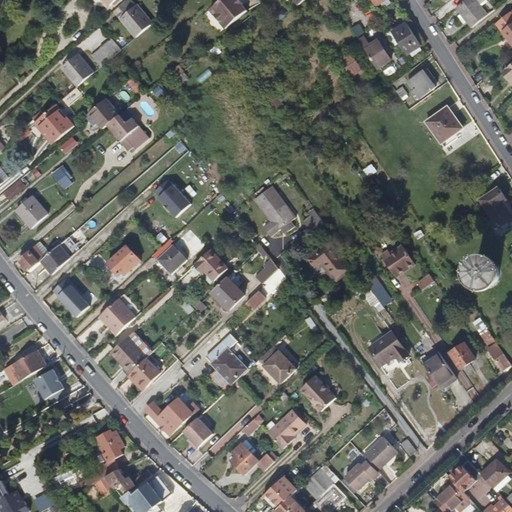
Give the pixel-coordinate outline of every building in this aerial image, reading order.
[(108,9),(117,0),(99,0),(101,2),(101,5),(104,9),(108,9)] [(121,19),(136,6),(130,0),(128,0),(113,13),(119,21),(121,19)] [(246,15),(240,8),(242,7),(237,0),(235,2),(233,0),(223,0),(208,13),(225,32),(246,15)] [(388,0),(369,0),(375,9),(381,5),(387,1),(388,0)] [(488,1),(486,0),(468,0),(457,9),(473,29),(489,16),(482,6),(488,1)] [(384,10),(390,6),(387,1),(381,5),(384,10)] [(137,38),(154,24),(138,5),(136,6),(121,19),(137,38)] [(511,14),(497,26),(511,44),(511,14)] [(422,48),(407,25),(392,34),(408,57),(410,56),(420,49),(422,48)] [(352,31),(366,51),(371,48),(364,38),(366,37),(359,26),(352,31)] [(394,59),(380,39),(371,45),(373,46),(371,48),(366,51),(378,70),(394,59)] [(122,51),(112,40),(107,44),(116,56),(122,51)] [(116,56),(107,44),(101,49),(110,61),(116,56)] [(110,61),(101,49),(91,57),(101,69),(110,61)] [(413,60),(422,53),(420,49),(410,56),(413,60)] [(79,88),(95,74),(79,55),(62,68),(79,88)] [(362,70),(349,55),(340,63),(352,78),(362,70)] [(7,61),(2,67),(8,73),(13,68),(7,61)] [(511,67),(503,75),(510,83),(511,81),(511,67)] [(178,68),(171,74),(181,86),(188,80),(178,68)] [(436,81),(428,70),(409,84),(415,92),(420,99),(420,100),(437,88),(433,83),(436,81)] [(134,78),(128,83),(141,98),(146,95),(147,93),(134,78)] [(404,88),(397,93),(403,100),(405,102),(409,98),(408,96),(409,96),(404,88)] [(266,105),(276,97),(273,93),(263,100),(266,105)] [(146,95),(141,98),(141,99),(148,108),(153,105),(146,95)] [(276,97),(266,105),(276,119),(286,111),(276,97)] [(111,124),(122,114),(109,99),(91,114),(105,129),(111,124)] [(55,143),(75,127),(57,106),(36,124),(46,135),(48,134),(55,143)] [(464,129),(449,107),(427,122),(442,144),(464,129)] [(135,117),(128,110),(122,114),(129,122),(135,117)] [(152,137),(136,117),(135,117),(129,122),(122,114),(111,124),(132,150),(135,147),(137,150),(152,137)] [(55,143),(48,134),(46,135),(54,145),(55,143)] [(172,134),(166,139),(170,145),(177,140),(172,134)] [(68,152),(79,143),(74,136),(62,146),(68,152)] [(21,147),(14,153),(21,161),(27,155),(21,147)] [(9,179),(0,168),(0,179),(3,184),(9,179)] [(62,168),(54,175),(62,185),(70,178),(62,168)] [(23,181),(5,191),(9,198),(27,187),(23,181)] [(177,219),(192,206),(174,186),(174,187),(169,181),(155,194),(160,199),(160,200),(166,207),(171,212),(177,219)] [(511,220),(511,215),(504,203),(508,201),(500,190),(494,194),(494,193),(485,200),(492,211),(489,213),(500,229),(511,220)] [(297,219),(275,192),(258,205),(273,224),(266,230),(272,238),(284,229),(289,234),(295,229),(292,223),(297,219)] [(50,216),(34,198),(18,211),(33,230),(50,216)] [(104,213),(99,218),(104,225),(110,220),(104,213)] [(313,233),(325,223),(319,215),(306,225),(313,233)] [(78,222),(72,227),(77,232),(83,228),(78,222)] [(56,251),(46,239),(41,243),(51,255),(56,251)] [(43,262),(51,255),(41,243),(20,261),(30,273),(43,262)] [(351,271),(329,245),(307,262),(316,273),(324,267),(337,283),(351,271)] [(55,275),(73,259),(61,246),(56,251),(51,255),(43,262),(55,275)] [(130,272),(142,262),(128,247),(108,265),(119,277),(128,270),(130,272)] [(170,276),(186,262),(174,247),(157,262),(170,276)] [(228,270),(211,252),(190,270),(198,278),(205,272),(214,283),(228,270)] [(410,280),(421,272),(409,254),(397,261),(395,258),(388,263),(401,282),(408,278),(410,280)] [(280,270),(272,260),(264,268),(266,271),(273,277),(280,270)] [(501,277),(501,276),(501,274),(501,272),(500,271),(499,269),(499,268),(498,267),(496,266),(495,265),(494,264),(492,263),(490,263),(489,263),(487,263),(485,263),(484,263),(482,264),(481,265),(479,266),(478,267),(477,268),(476,269),(476,271),(475,272),(475,274),(475,276),(475,277),(475,279),(476,280),(476,282),(477,283),(478,285),(479,286),(481,287),(482,288),(484,288),(485,289),(487,289),(489,289),(490,289),(492,288),(493,288),(495,287),(496,286),(497,285),(498,284),(499,282),(500,281),(501,279),(501,277)] [(255,311),(272,293),(268,289),(283,275),(280,270),(273,277),(266,284),(265,284),(264,285),(266,287),(248,304),(255,311)] [(266,284),(273,277),(266,271),(258,277),(265,284),(266,284)] [(430,274),(418,282),(423,289),(435,281),(430,274)] [(247,296),(229,278),(214,293),(232,311),(247,296)] [(377,278),(356,293),(358,297),(363,293),(373,307),(375,305),(380,312),(385,308),(394,301),(377,278)] [(68,281),(55,293),(78,319),(91,308),(68,281)] [(429,299),(442,290),(437,283),(424,292),(429,299)] [(197,309),(204,303),(199,298),(193,304),(197,309)] [(196,310),(186,299),(181,304),(191,315),(196,310)] [(135,319),(119,301),(101,318),(116,336),(135,319)] [(202,314),(209,308),(204,303),(197,309),(202,314)] [(483,334),(490,329),(484,319),(476,324),(483,334)] [(511,365),(511,364),(499,344),(500,344),(490,329),(483,334),(492,349),(491,350),(505,370),(511,365)] [(154,353),(133,332),(113,351),(124,363),(122,364),(132,374),(148,359),(154,353)] [(409,356),(393,332),(371,348),(383,366),(397,356),(401,362),(409,356)] [(477,359),(466,343),(452,353),(462,369),(477,359)] [(51,364),(42,348),(16,363),(25,379),(51,364)] [(275,377),(290,362),(282,353),(281,353),(276,348),(261,361),(266,367),(266,368),(275,377)] [(124,363),(113,351),(111,352),(122,364),(124,363)] [(233,385),(217,367),(226,358),(220,351),(195,375),(201,382),(198,386),(213,403),(233,385)] [(457,375),(441,353),(425,364),(431,372),(428,375),(431,379),(429,380),(435,388),(440,384),(441,386),(457,375)] [(147,389),(163,374),(148,359),(132,374),(133,375),(134,375),(147,389)] [(283,386),(299,371),(290,362),(275,377),(283,386)] [(53,404),(66,397),(63,390),(65,389),(61,382),(60,382),(58,378),(59,377),(55,370),(36,380),(47,399),(50,398),(53,404)] [(147,389),(134,375),(130,379),(144,393),(147,389)] [(457,375),(441,386),(444,391),(460,380),(457,375)] [(332,391),(332,389),(327,384),(324,385),(317,378),(303,392),(324,413),(338,400),(332,394),(332,391)] [(171,437),(200,411),(194,405),(189,409),(180,400),(165,414),(155,402),(149,407),(149,413),(171,437)] [(245,426),(256,417),(252,412),(241,420),(245,426)] [(294,437),(302,430),(289,416),(269,435),(284,450),(292,442),(290,440),(294,437)] [(198,450),(215,435),(200,419),(186,433),(192,439),(195,443),(193,445),(198,450)] [(254,433),(260,427),(255,421),(248,428),(254,433)] [(126,447),(118,431),(113,433),(112,430),(98,438),(100,442),(104,440),(109,452),(104,454),(108,463),(115,460),(124,455),(121,449),(126,447)] [(418,453),(409,441),(403,446),(412,458),(418,453)] [(383,476),(403,457),(389,442),(369,461),(373,465),(383,476)] [(261,462),(244,445),(235,454),(238,457),(233,462),(247,476),(258,465),(261,462)] [(272,452),(269,456),(275,462),(279,459),(272,452)] [(268,455),(261,462),(258,465),(265,473),(276,463),(275,462),(269,456),(268,455)] [(120,469),(115,460),(108,463),(102,466),(104,471),(106,477),(120,470),(120,469)] [(494,488),(510,473),(498,460),(482,475),(483,476),(494,488)] [(482,475),(469,461),(464,466),(478,480),(483,476),(482,475)] [(371,489),(377,483),(379,485),(386,478),(383,476),(373,465),(367,471),(365,469),(351,482),(364,495),(371,489)] [(478,480),(464,466),(451,478),(455,482),(464,493),(478,480)] [(138,483),(152,474),(149,468),(135,476),(138,483)] [(125,479),(120,470),(106,477),(112,484),(116,481),(117,484),(121,481),(125,487),(134,482),(131,476),(125,479)] [(336,485),(337,484),(323,470),(306,486),(320,500),(336,485)] [(89,486),(106,477),(104,471),(86,481),(89,486)] [(159,504),(173,493),(158,475),(132,492),(129,488),(120,493),(127,503),(131,501),(139,511),(160,511),(163,510),(159,504)] [(276,511),(278,511),(290,500),(283,493),(295,482),(289,476),(264,499),(276,511)] [(0,499),(11,494),(6,485),(4,487),(1,482),(0,482),(0,499)] [(449,511),(453,509),(467,496),(464,493),(455,482),(434,501),(442,509),(444,511),(449,511)] [(373,491),(379,485),(377,483),(371,489),(373,491)] [(324,511),(339,511),(351,500),(336,485),(320,500),(316,504),(324,511)] [(362,497),(352,487),(349,489),(359,500),(362,497)] [(16,491),(13,493),(19,504),(23,502),(16,491)] [(0,506),(3,511),(27,511),(31,510),(26,501),(23,502),(19,504),(13,493),(11,494),(0,499),(0,506)] [(457,511),(471,500),(467,496),(453,509),(455,511),(457,511)] [(502,511),(505,510),(510,505),(502,496),(499,499),(501,502),(494,508),(492,505),(484,511),(502,511)] [(306,511),(293,498),(290,500),(278,511),(306,511)]
